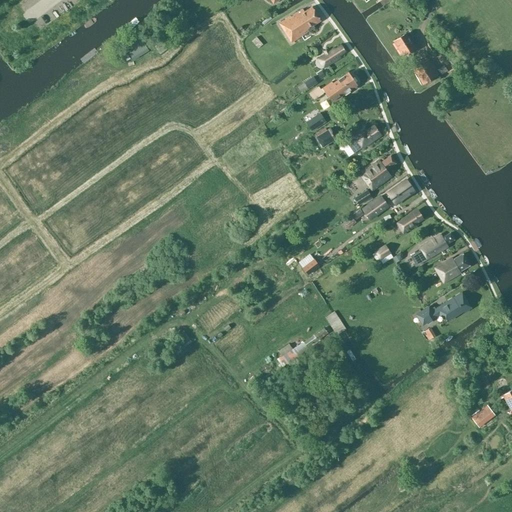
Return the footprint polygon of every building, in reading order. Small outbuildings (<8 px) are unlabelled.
[(302,9),(279,24),(291,43),(314,28),(313,25),(320,21),(311,7),(304,12),(302,9)] [(406,34),(393,42),(403,56),(415,48),(406,34)] [(157,39),(159,44),(155,47),(160,54),(171,48),(163,36),(157,39)] [(138,54),(137,45),(132,46),(131,42),(127,43),(129,56),(138,54)] [(336,50),(335,49),(318,60),(324,68),(340,58),(339,56),(345,52),(342,46),(336,50)] [(439,75),(436,71),(429,60),(413,70),(423,85),(439,75)] [(444,66),(436,71),(439,75),(440,77),(448,71),(444,66)] [(320,81),(326,77),(322,70),(316,74),(320,81)] [(332,82),(322,89),(333,105),(342,98),(341,96),(357,85),(348,73),(333,84),(332,82)] [(308,90),(318,83),(313,76),(303,83),(308,90)] [(323,94),(318,87),(309,94),(313,101),(323,94)] [(304,124),(307,129),(314,126),(312,121),(304,124)] [(361,148),(362,149),(381,136),(375,128),(368,133),(365,127),(353,136),(354,137),(346,143),(353,153),(361,148)] [(330,130),(316,138),(322,148),(336,140),(330,130)] [(379,159),(359,174),(372,192),(391,178),(387,172),(386,171),(396,164),(391,157),(386,160),(382,163),(380,161),(379,159)] [(393,199),(396,204),(414,191),(405,180),(388,193),(388,194),(382,198),(380,196),(362,209),(368,217),(387,204),(386,204),(393,199)] [(358,205),(371,197),(367,191),(354,199),(358,205)] [(414,224),(422,219),(417,211),(398,224),(404,234),(415,226),(414,224)] [(355,221),(350,215),(341,221),(347,228),(355,221)] [(420,250),(410,256),(416,266),(418,265),(447,246),(446,245),(454,240),(450,233),(442,238),(440,235),(419,248),(420,250)] [(383,264),(393,257),(385,245),(374,252),(383,264)] [(400,252),(392,258),(396,263),(402,259),(403,255),(400,252)] [(451,259),(434,268),(443,283),(460,273),(459,271),(469,266),(463,254),(452,260),(451,259)] [(302,268),(308,276),(320,266),(314,259),(302,268)] [(439,316),(443,314),(448,321),(463,311),(464,313),(471,308),(461,293),(432,312),(429,307),(416,315),(422,325),(439,315),(439,316)] [(328,315),(324,317),(330,326),(335,334),(340,331),(342,330),(331,313),(328,315)] [(324,328),(314,335),(311,336),(293,350),(289,344),(278,351),(282,356),(277,360),(282,367),(308,349),(308,348),(328,334),(325,329),(324,328)] [(435,337),(430,328),(424,332),(429,340),(435,337)] [(511,390),(502,396),(511,413),(511,390)] [(471,418),(479,428),(495,416),(487,406),(471,418)]
